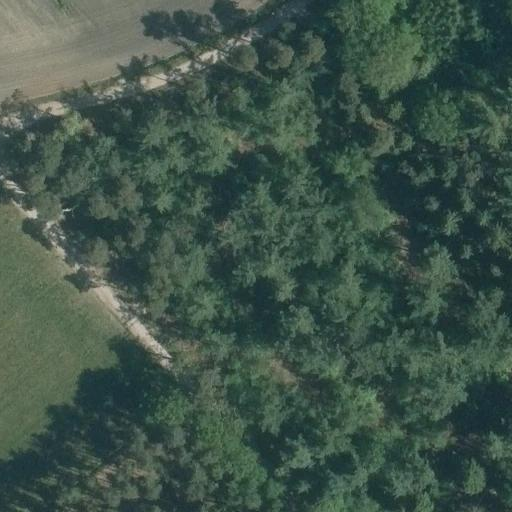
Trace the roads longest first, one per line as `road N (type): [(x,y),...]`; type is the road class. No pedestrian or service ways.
road 1 (track): [(0,174),(298,511)]
road 2 (track): [(300,0),(215,54),(0,126)]
